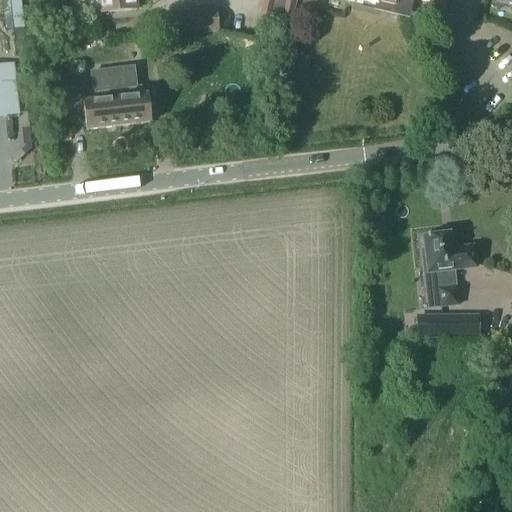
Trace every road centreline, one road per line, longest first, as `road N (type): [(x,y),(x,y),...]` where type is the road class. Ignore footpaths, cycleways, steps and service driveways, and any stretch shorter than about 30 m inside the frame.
road 1 (tertiary): [(0,203),(363,159)]
road 2 (tertiary): [(511,141),(363,159)]
